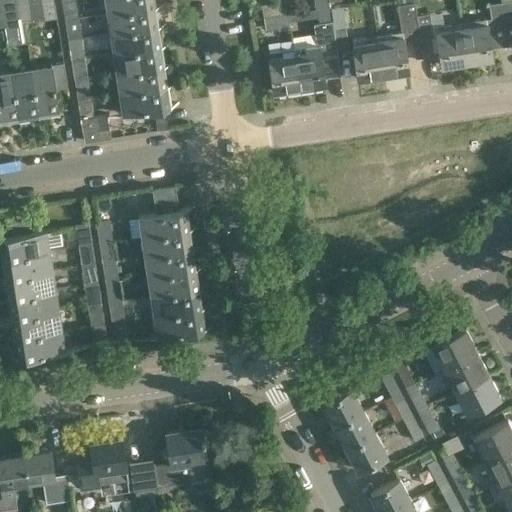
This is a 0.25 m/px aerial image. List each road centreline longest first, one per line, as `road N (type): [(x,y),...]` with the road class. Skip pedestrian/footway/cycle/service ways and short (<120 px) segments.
road 1 (residential): [(224,136),(511,94)]
road 2 (tertiary): [(0,409),(260,366)]
road 3 (tertiary): [(260,366),(471,259)]
road 4 (residential): [(260,366),(224,136)]
road 5 (residential): [(0,169),(224,136)]
road 6 (residential): [(224,136),(204,0)]
